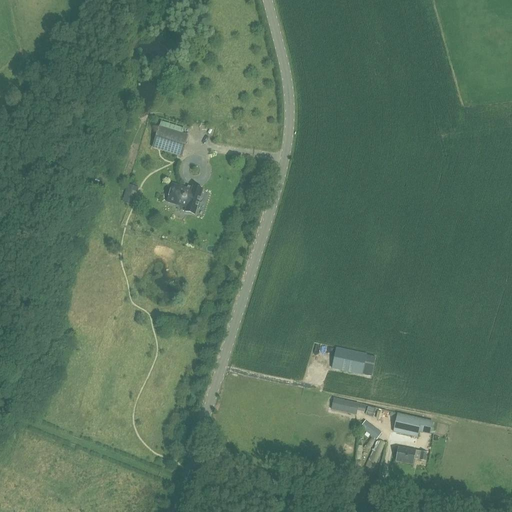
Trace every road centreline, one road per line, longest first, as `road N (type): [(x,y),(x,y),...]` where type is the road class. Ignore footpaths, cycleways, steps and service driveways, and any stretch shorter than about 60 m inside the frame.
road 1 (unclassified): [(191,465),(288,138),(286,77),(266,0)]
road 2 (unclassified): [(441,511),(191,465)]
road 3 (track): [(184,484),(0,411)]
